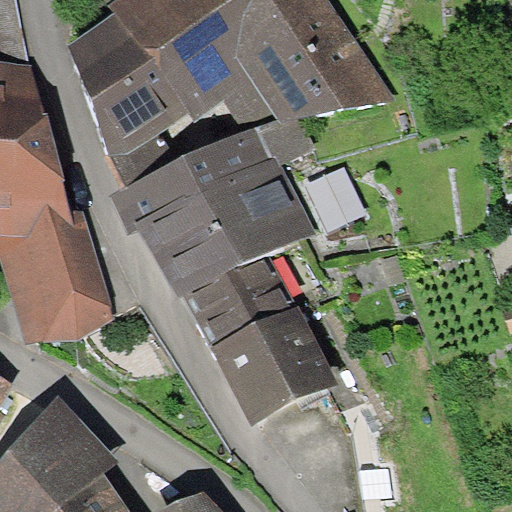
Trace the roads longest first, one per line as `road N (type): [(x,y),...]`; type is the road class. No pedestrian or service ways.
road 1 (residential): [(294,511),(201,387),(94,203),(32,0)]
road 2 (residential): [(242,511),(171,454),(0,348)]
